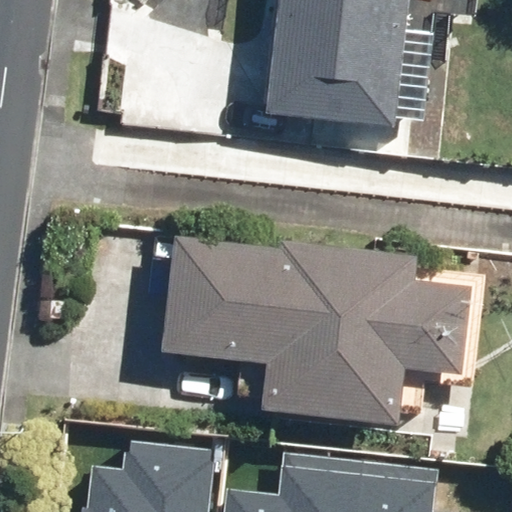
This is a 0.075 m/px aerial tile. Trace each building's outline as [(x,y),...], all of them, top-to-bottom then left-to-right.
[(276,0),(264,110),(392,125),(406,0),(276,0)] [(173,234),(162,348),(262,357),(258,406),(400,420),(405,366),(461,371),(469,284),(416,279),(418,252),(282,239),(281,244),(173,234)] [(95,472),(90,511),(211,511),(219,448),(125,437),(121,475),(95,472)] [(234,491),(231,511),(359,511),(366,461),(279,450),(273,496),(234,491)] [(450,511),(456,472),(366,461),(359,511),(450,511)]
